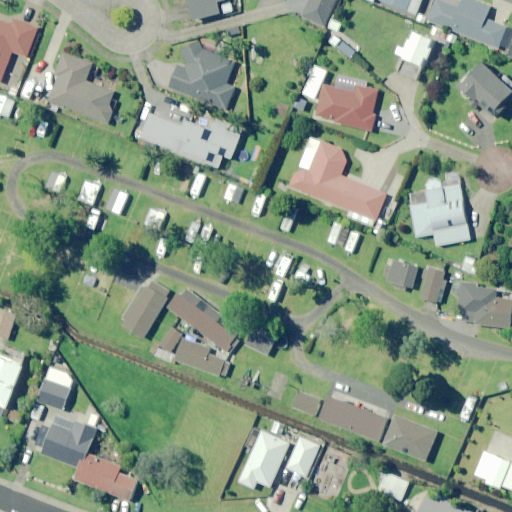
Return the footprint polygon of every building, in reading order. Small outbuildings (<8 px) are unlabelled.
[(190,0),(198,21),(223,13),(224,15),(235,12),(231,2),(225,4),(223,0),(190,0)] [(307,0),(301,17),(326,27),(336,0),(307,0)] [(379,0),(408,11),(406,16),(415,19),(422,0),(379,0)] [(460,0),(460,1),(456,0),(436,0),(428,22),(508,52),(511,42),(511,29),(486,20),(490,7),(471,0),(460,0)] [(14,24),(0,19),(0,81),(4,83),(15,53),(30,58),(41,29),(15,20),(14,24)] [(402,74),(417,81),(427,59),(430,61),(435,49),(432,48),(435,40),(414,31),(402,58),(407,61),(402,74)] [(205,50),(200,44),(184,50),(188,64),(187,69),(180,66),(171,89),(227,111),(236,88),(227,84),(235,62),(205,50)] [(94,65),(65,54),(58,73),(61,74),(51,102),(109,124),(117,104),(112,102),(116,91),(88,81),(94,65)] [(475,114),(482,106),(496,120),(508,107),(504,104),(511,94),(511,88),(483,63),(465,82),(457,91),(469,101),(466,105),(475,114)] [(378,90),(355,84),(353,92),(323,85),(315,117),(372,132),(376,115),(372,114),(378,90)] [(185,127),(152,114),(142,139),(219,168),(224,156),(232,159),(245,127),(210,114),(205,127),(188,121),(185,127)] [(343,150),(312,138),(292,187),(350,210),(347,216),(373,226),(386,195),(341,176),(347,161),(343,150)] [(471,239),(460,184),(457,170),(439,173),(441,181),(439,180),(438,179),(436,179),(435,178),(433,179),(432,179),(430,180),(429,180),(428,181),(427,183),(426,184),(425,186),(425,187),(425,189),(426,191),(407,194),(416,237),(435,234),(437,246),(471,239)] [(116,196),(104,192),(99,205),(110,210),(116,196)] [(350,227),(334,222),(328,241),(343,246),(350,227)] [(132,224),(122,236),(137,250),(147,238),(132,224)] [(421,262),(404,258),(396,290),(413,294),(421,262)] [(444,270),(425,265),(417,297),(437,302),(440,289),(445,290),(447,281),(442,279),(444,270)] [(31,271),(22,267),(13,289),(22,292),(31,271)] [(172,294),(146,280),(118,331),(144,345),(172,294)] [(243,334),(187,290),(170,312),(226,355),(243,334)] [(511,299),(465,296),(463,326),(510,330),(511,311),(511,299)] [(18,314),(0,308),(0,336),(10,339),(18,314)] [(257,328),(246,344),(266,357),(277,340),(257,328)] [(170,329),(158,345),(169,353),(181,338),(170,329)] [(232,365),(182,347),(176,362),(226,381),(232,365)] [(25,367),(0,356),(0,415),(5,417),(25,367)] [(76,379),(50,369),(38,402),(64,411),(76,379)] [(320,400),(297,392),(292,408),(315,416),(320,400)] [(329,401),(321,424),(379,445),(388,423),(329,401)] [(438,433),(395,416),(384,444),(427,461),(438,433)] [(78,420),(74,431),(54,422),(52,427),(45,424),(36,446),(44,449),(42,454),(81,469),(76,480),(132,502),(141,478),(123,471),(124,467),(90,454),(100,428),(78,420)] [(291,446),(262,432),(238,485),(255,493),(259,484),(271,490),(291,446)] [(286,470),(306,479),(321,448),(301,439),(286,470)] [(511,461),(481,449),(469,479),(511,496),(511,461)] [(409,482),(387,472),(379,492),(401,501),(409,482)] [(462,511),(428,496),(421,511),(462,511)]
